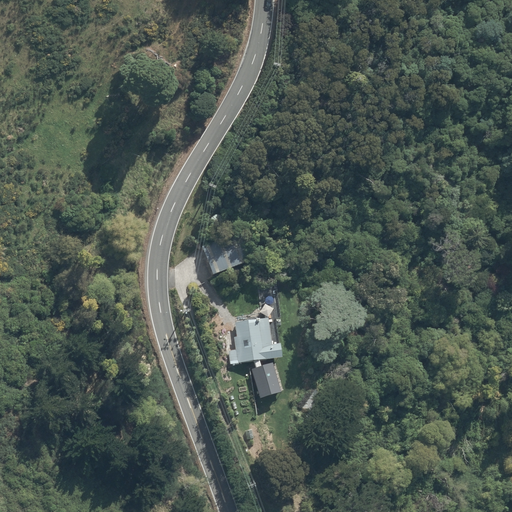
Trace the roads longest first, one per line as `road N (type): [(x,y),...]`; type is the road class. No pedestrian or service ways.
road 1 (secondary): [(229,511),(171,351),(157,267),(171,210),(254,58),(265,0)]
road 2 (track): [(511,334),(495,464),(511,495)]
